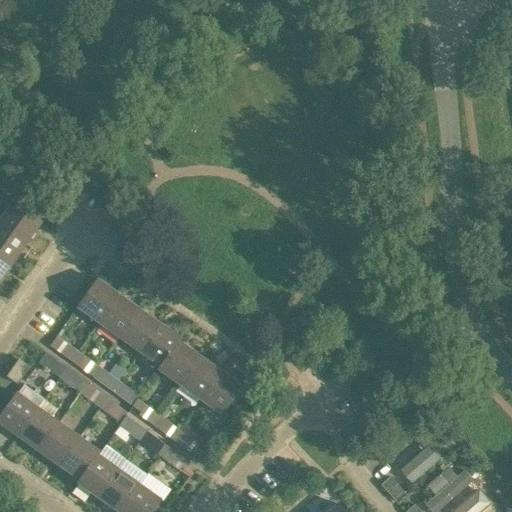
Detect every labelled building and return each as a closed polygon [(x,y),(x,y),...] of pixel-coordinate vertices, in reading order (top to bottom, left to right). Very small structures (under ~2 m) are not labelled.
[(11,202),(0,218),(0,225),(26,244),(38,226),(40,223),(11,202)] [(26,244),(0,225),(0,256),(11,265),(26,244)] [(0,279),(11,265),(0,256),(0,279)] [(77,307),(99,323),(119,294),(97,279),(77,307)] [(119,294),(99,323),(119,338),(140,309),(119,294)] [(140,309),(119,338),(140,352),(160,324),(140,309)] [(140,352),(160,367),(161,368),(180,342),(179,341),(181,339),(160,324),(140,352)] [(49,347),(64,357),(70,347),(56,337),(49,347)] [(180,386),(200,357),(180,342),(161,368),(160,367),(158,370),(180,386)] [(38,363),(53,374),(60,364),(45,353),(38,363)] [(200,357),(180,386),(200,400),(221,371),(200,357)] [(98,367),(85,358),(78,367),(91,376),(98,367)] [(29,367),(18,360),(6,377),(17,385),(29,367)] [(242,386),(221,371),(200,400),(221,415),(242,386)] [(118,381),(105,372),(98,381),(111,391),(118,381)] [(86,383),(72,373),(65,382),(80,393),(86,383)] [(80,393),(94,403),(100,393),(86,383),(80,393)] [(140,397),(125,387),(119,396),(133,406),(140,397)] [(0,414),(0,424),(17,436),(38,408),(16,392),(0,414)] [(100,407),(115,418),(122,408),(107,398),(100,407)] [(43,400),(38,408),(17,436),(38,451),(58,422),(51,417),(56,409),(43,400)] [(157,416),(145,407),(139,417),(150,425),(157,416)] [(118,427),(133,437),(139,427),(125,417),(118,427)] [(178,430),(162,419),(156,429),(171,440),(178,430)] [(58,422),(38,451),(58,466),(79,437),(58,422)] [(200,446),(178,430),(171,440),(193,455),(196,452),(200,446)] [(139,442),(154,452),(161,443),(146,432),(139,442)] [(400,473),(411,486),(455,448),(444,435),(435,443),(428,435),(418,444),(425,451),(400,473)] [(79,437),(58,466),(79,480),(98,455),(100,452),(79,437)] [(188,462),(175,453),(168,463),(181,472),(183,470),(188,462)] [(98,499),(118,470),(98,455),(79,480),(76,484),(98,499)] [(425,506),(430,511),(448,511),(476,486),(463,472),(456,478),(447,467),(426,487),(435,497),(425,506)] [(118,470),(98,499),(116,511),(120,511),(140,485),(118,470)] [(407,491),(392,476),(384,484),(398,499),(407,491)] [(151,511),(160,500),(140,485),(120,511),(151,511)] [(477,511),(490,501),(476,486),(448,511),(477,511)] [(427,511),(418,502),(409,510),(410,511),(427,511)] [(344,511),(337,503),(326,511),(344,511)]
